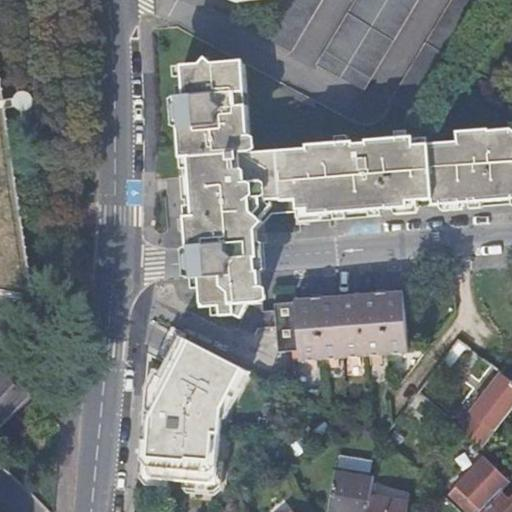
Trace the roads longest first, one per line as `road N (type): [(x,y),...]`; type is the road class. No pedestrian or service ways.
road 1 (residential): [(511,242),(107,268)]
road 2 (secondary): [(111,0),(107,268)]
road 3 (secondary): [(107,268),(85,511)]
